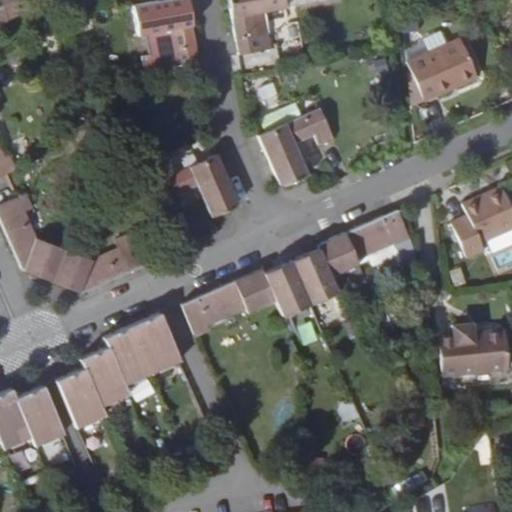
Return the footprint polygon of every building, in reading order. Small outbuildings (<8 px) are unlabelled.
[(25,0),(10,0),(1,4),(7,18),(29,8),(25,0)] [(155,0),(130,5),(137,34),(159,30),(170,28),(174,49),(163,51),(166,67),(198,61),(186,0),(155,0)] [(227,0),(237,54),(270,48),(267,32),(256,34),(252,12),(284,6),(283,0),(227,0)] [(170,28),(159,30),(163,51),(174,49),(170,28)] [(459,40),(405,64),(422,102),(476,79),(459,40)] [(320,107),(257,135),(279,183),(283,184),(308,174),(294,142),(314,134),(318,144),(333,138),(320,107)] [(0,175),(14,169),(8,154),(3,156),(0,150),(0,175)] [(216,153),(154,180),(167,211),(182,204),(177,194),(197,185),(210,216),(235,205),(237,200),(216,153)] [(511,211),(502,188),(463,205),(468,217),(452,225),(467,260),(484,252),(480,242),(511,228),(511,211)] [(25,192),(16,196),(0,202),(0,222),(20,269),(50,280),(62,248),(35,237),(23,211),(31,207),(25,192)] [(417,253),(397,208),(349,228),(352,236),(345,238),(342,232),(316,243),(319,248),(330,276),(358,263),(356,260),(369,253),(377,271),(417,253)] [(352,236),(349,228),(342,232),(345,238),(352,236)] [(62,248),(50,280),(78,291),(142,264),(129,233),(114,239),(117,248),(92,260),(62,248)] [(338,291),(330,276),(319,248),(305,254),(291,260),(309,304),(338,291)] [(282,315),(309,304),(291,260),(276,267),(263,273),(275,300),(282,315)] [(181,303),(195,335),(209,329),(207,324),(245,308),(247,313),(275,300),(263,273),(261,268),(232,280),(235,288),(228,291),(225,284),(181,303)] [(235,288),(232,280),(225,284),(228,291),(235,288)] [(301,336),(314,330),(305,309),(292,314),(301,336)] [(179,360),(159,313),(130,325),(151,372),(179,360)] [(151,372),(130,325),(103,337),(107,346),(124,384),(151,372)] [(435,341),(439,379),(508,370),(503,331),(472,336),(470,325),(451,328),(452,339),(435,341)] [(124,384),(107,346),(79,358),(83,367),(100,405),(128,394),(124,384)] [(100,405),(83,367),(55,380),(76,427),(104,415),(100,405)] [(63,433),(41,386),(14,398),(31,436),(35,446),(63,433)] [(0,442),(3,449),(31,436),(14,398),(9,390),(0,393),(0,442)]
